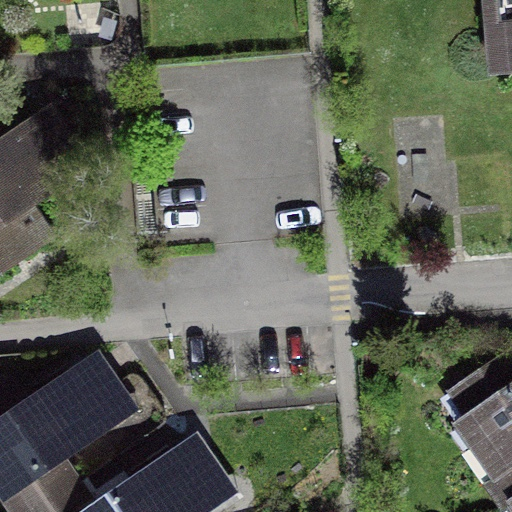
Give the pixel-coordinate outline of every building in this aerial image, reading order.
[(511,0),(492,0),(499,89),(511,87),(511,0)] [(86,143),(54,101),(0,141),(0,286),(58,243),(39,218),(77,190),(57,164),(86,143)] [(0,500),(8,511),(23,511),(79,471),(151,418),(105,357),(36,408),(14,379),(0,389),(0,500)] [(511,357),(442,406),(508,501),(511,497),(511,357)] [(79,471),(23,511),(234,511),(255,498),(209,434),(105,507),(79,471)]
